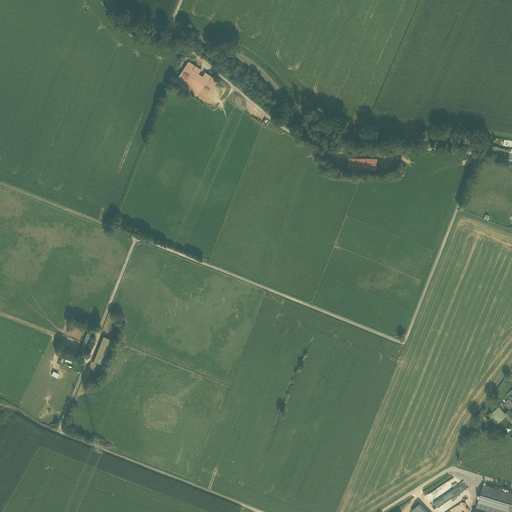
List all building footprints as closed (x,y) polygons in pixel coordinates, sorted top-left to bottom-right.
[(174,83),(204,102),(217,81),(205,73),(202,77),(198,74),(201,70),(188,62),(174,83)] [(348,170),(377,171),(377,159),(348,158),(348,170)] [(79,353),(84,355),(91,335),(87,333),(83,343),(79,352),(79,353)] [(93,361),(103,365),(112,340),(103,337),(93,361)] [(73,339),(72,341),(74,341),(73,344),(77,345),(77,346),(80,347),(82,342),(73,339)] [(503,404),(508,410),(508,411),(511,407),(511,403),(509,399),(503,404)] [(488,416),(496,425),(506,416),(504,414),(498,407),(488,416)] [(438,489),(438,492),(440,492),(440,490),(443,490),(445,489),(447,489),(448,490),(451,488),(451,490),(445,495),(446,500),(443,502),(443,504),(438,508),(438,510),(438,511),(446,511),(456,505),(455,489),(452,489),(456,486),(455,478),(453,478),(438,489)] [(511,493),(483,485),(477,505),(501,511),(510,511),(511,510),(511,493)] [(454,499),(458,505),(471,495),(466,489),(454,499)]
